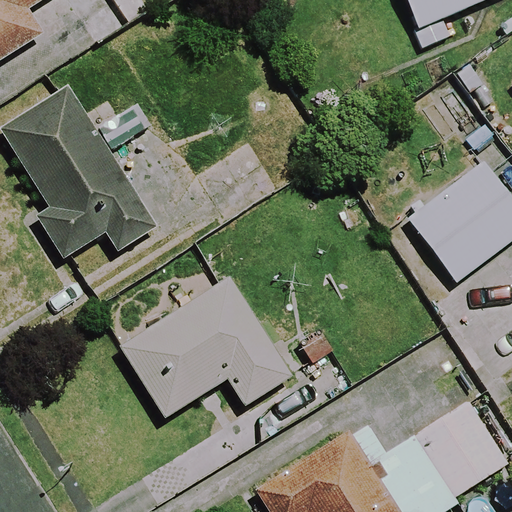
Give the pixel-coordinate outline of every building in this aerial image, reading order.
[(51,0),(0,0),(0,66),(39,42),(24,16),(51,0)] [(499,0),(397,0),(420,54),(446,44),(439,25),(499,0)] [(156,235),(70,90),(0,130),(0,140),(43,214),(31,222),(58,268),(101,242),(112,261),(156,235)] [(511,243),(511,213),(478,169),(404,225),(452,289),(511,243)] [(286,385),(227,286),(116,353),(159,425),(224,386),(240,413),(286,385)] [(511,382),(499,392),(511,410),(511,382)] [(438,511),(504,471),(465,408),(381,460),(362,430),(253,497),(262,511),(438,511)]
